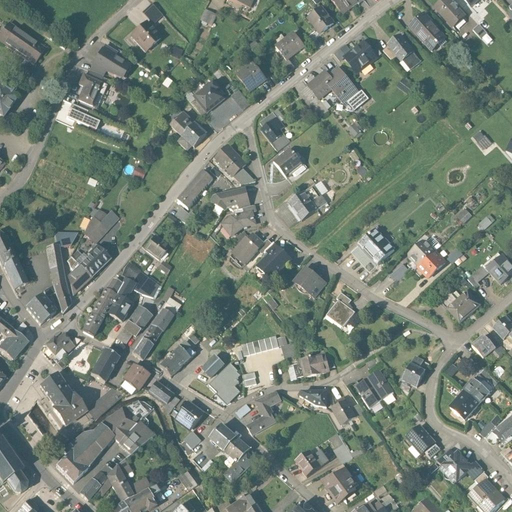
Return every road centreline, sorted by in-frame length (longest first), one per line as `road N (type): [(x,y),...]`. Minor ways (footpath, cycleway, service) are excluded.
road 1 (residential): [(241,121),(273,226),(383,306),(459,348)]
road 2 (residential): [(63,324),(221,416),(326,511)]
road 3 (residential): [(63,324),(241,121)]
road 4 (residential): [(0,205),(44,136),(78,57),(135,0)]
road 5 (residential): [(241,121),(396,0)]
road 6 (residential): [(459,348),(437,375),(433,425),(476,452),(511,489)]
road 7 (secondary): [(85,511),(0,424)]
